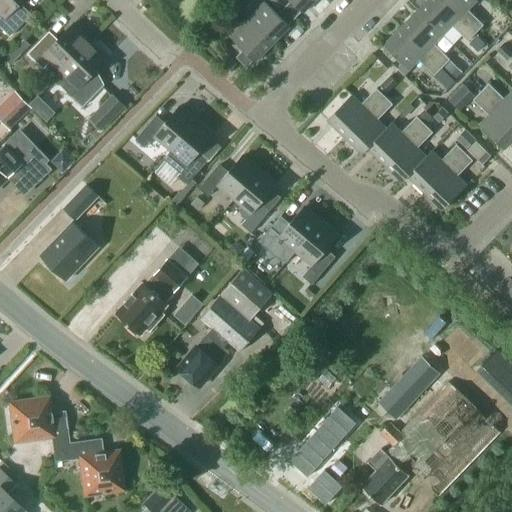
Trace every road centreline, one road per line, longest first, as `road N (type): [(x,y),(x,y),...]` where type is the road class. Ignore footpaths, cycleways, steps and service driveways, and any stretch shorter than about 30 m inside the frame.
road 1 (residential): [(511,191),(450,253),(388,205),(358,198),(258,115),(373,0)]
road 2 (secondary): [(288,511),(0,295)]
